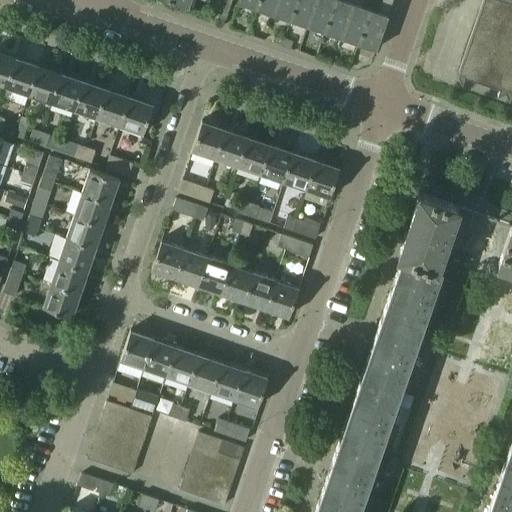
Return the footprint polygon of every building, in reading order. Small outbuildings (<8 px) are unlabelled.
[(226,19),(232,0),(223,0),(218,16),(226,19)] [(273,13),(277,0),(258,0),(256,7),(273,13)] [(290,19),(296,0),(277,0),(273,13),(290,19)] [(307,25),(315,0),(296,0),(290,19),(307,25)] [(324,31),(334,0),(315,0),(307,25),(324,31)] [(341,37),(354,0),(348,0),(348,1),(346,0),(334,0),(324,31),(341,37)] [(358,43),(370,8),(358,4),(359,0),(354,0),(341,37),(358,43)] [(376,49),(388,15),(388,14),(392,0),(382,0),(381,6),(384,7),(382,12),(370,8),(358,43),(376,49)] [(511,0),(483,0),(459,73),(462,80),(465,74),(500,86),(498,93),(506,89),(510,97),(511,90),(511,0)] [(0,83),(5,85),(15,56),(0,50),(0,83)] [(29,93),(38,63),(15,56),(5,85),(29,93)] [(51,101),(61,71),(38,63),(29,93),(51,101)] [(74,108),(84,79),(61,71),(51,101),(74,108)] [(96,116),(106,86),(84,79),(74,108),(96,116)] [(119,124),(129,94),(106,86),(96,116),(119,124)] [(143,132),(153,103),(129,94),(119,124),(143,132)] [(215,156),(225,127),(202,119),(192,149),(215,156)] [(38,142),(42,130),(33,127),(29,139),(38,142)] [(237,164),(247,134),(225,127),(215,156),(237,164)] [(50,133),(42,130),(38,142),(46,145),(50,133)] [(259,172),(270,142),(247,134),(237,164),(259,172)] [(282,179),(292,150),(270,142),(259,172),(282,179)] [(83,158),(87,146),(79,143),(75,155),(83,158)] [(96,149),(87,146),(83,158),(91,161),(96,149)] [(305,187),(315,158),(292,150),(282,179),(305,187)] [(54,181),(62,158),(50,153),(42,176),(54,181)] [(129,174),(133,162),(110,154),(105,166),(129,174)] [(330,196),(340,166),(315,158),(305,187),(330,196)] [(36,174),(39,166),(26,162),(24,170),(36,174)] [(111,201),(119,177),(90,167),(82,191),(111,201)] [(33,183),(36,174),(24,170),(21,179),(33,183)] [(51,189),(54,181),(42,176),(39,185),(51,189)] [(200,198),(205,186),(182,178),(178,190),(200,198)] [(214,189),(205,186),(200,198),(210,201),(214,189)] [(104,224),(111,201),(82,191),(74,213),(104,224)] [(459,208),(419,194),(407,228),(447,242),(459,208)] [(194,216),(198,204),(176,196),(172,209),(194,216)] [(247,214),(251,202),(243,199),(239,211),(247,214)] [(260,205),(251,202),(247,214),(255,217),(260,205)] [(204,219),(208,207),(198,204),(194,216),(204,219)] [(273,211),(259,206),(255,217),(269,222),(273,211)] [(20,220),(23,211),(11,207),(8,216),(20,220)] [(41,218),(29,213),(26,222),(39,226),(41,218)] [(96,246),(104,224),(74,213),(66,236),(96,246)] [(290,229),(295,217),(288,215),(284,227),(290,229)] [(17,228),(20,220),(8,216),(5,224),(17,228)] [(241,232),(245,220),(237,217),(232,229),(241,232)] [(315,237),(319,225),(320,225),(295,217),(290,229),(315,237)] [(249,235),(253,223),(245,220),(241,232),(249,235)] [(36,235),(39,226),(26,222),(24,230),(36,235)] [(511,268),(511,225),(498,264),(511,268)] [(438,269),(447,242),(407,228),(398,256),(402,258),(441,271),(442,270),(438,269)] [(284,247),(288,235),(282,233),(278,245),(284,247)] [(313,243),(288,235),(284,247),(309,256),(313,243)] [(88,269),(96,246),(66,236),(58,260),(88,269)] [(174,275),(183,246),(162,238),(152,268),(174,275)] [(196,283),(206,253),(183,246),(174,275),(196,283)] [(218,291),(229,261),(206,253),(196,283),(218,291)] [(429,306),(441,271),(402,258),(390,292),(429,306)] [(23,272),(26,264),(14,259),(11,268),(23,272)] [(81,292),(88,269),(58,260),(51,281),(81,292)] [(241,299),(251,269),(229,261),(218,291),(241,299)] [(467,267),(466,267),(453,262),(450,271),(463,276),(467,267)] [(15,295),(23,272),(11,268),(3,291),(15,295)] [(264,306),(274,277),(251,269),(241,299),(264,306)] [(299,286),(274,277),(264,306),(289,315),(299,286)] [(73,315),(81,292),(51,281),(43,305),(73,315)] [(419,336),(429,306),(390,292),(380,323),(419,336)] [(408,366),(419,336),(380,323),(369,353),(408,366)] [(143,366),(153,336),(131,329),(121,358),(143,366)] [(165,374),(175,344),(153,336),(143,366),(165,374)] [(188,381),(198,352),(175,344),(165,374),(188,381)] [(210,389),(221,360),(198,352),(188,381),(210,389)] [(398,398),(408,366),(369,353),(358,384),(398,398)] [(234,397),(244,368),(221,360),(210,389),(234,397)] [(268,376),(244,368),(234,397),(258,405),(268,376)] [(131,401),(135,388),(113,381),(109,393),(131,401)] [(388,426),(398,398),(358,384),(349,412),(388,426)] [(145,392),(135,388),(131,401),(141,404),(145,392)] [(125,417),(129,407),(107,399),(103,410),(125,417)] [(176,416),(180,404),(173,402),(169,414),(176,416)] [(190,408),(180,404),(176,416),(186,420),(190,408)] [(153,415),(129,407),(125,417),(149,426),(153,415)] [(121,429),(125,417),(103,410),(99,421),(121,429)] [(378,455),(388,426),(349,412),(339,441),(378,455)] [(145,437),(149,426),(125,417),(121,429),(145,437)] [(222,432),(226,420),(218,417),(214,430),(222,432)] [(250,428),(226,420),(222,432),(246,440),(250,428)] [(117,440),(121,429),(99,421),(96,433),(117,440)] [(145,437),(121,429),(117,440),(141,449),(145,437)] [(216,449),(220,438),(199,431),(195,442),(216,449)] [(113,452),(117,440),(96,433),(92,444),(113,452)] [(244,446),(220,438),(216,449),(240,458),(244,446)] [(137,460),(141,449),(117,440),(113,452),(137,460)] [(367,485),(378,455),(339,441),(328,472),(367,485)] [(212,461),(216,449),(195,442),(191,453),(212,461)] [(109,464),(113,452),(92,444),(87,457),(109,464)] [(236,469),(240,458),(216,449),(212,461),(236,469)] [(133,473),(137,460),(113,452),(109,464),(133,473)] [(208,472),(212,461),(191,453),(187,465),(208,472)] [(511,463),(505,460),(494,490),(511,496),(511,463)] [(236,469),(212,461),(208,472),(232,481),(236,469)] [(204,484),(208,472),(187,465),(183,476),(204,484)] [(103,479),(82,472),(78,484),(99,491),(103,479)] [(228,492),(232,481),(208,472),(204,484),(228,492)] [(358,511),(367,485),(328,472),(318,502),(346,511),(358,511)] [(200,496),(204,484),(183,476),(179,489),(200,496)] [(110,495),(114,483),(103,479),(99,491),(110,495)] [(228,492),(204,484),(200,496),(224,504),(228,492)] [(511,511),(511,496),(494,490),(486,511),(511,511)] [(145,507),(149,495),(142,493),(138,505),(145,507)] [(155,511),(159,498),(149,495),(145,507),(155,511)] [(346,511),(318,502),(314,511),(346,511)]
